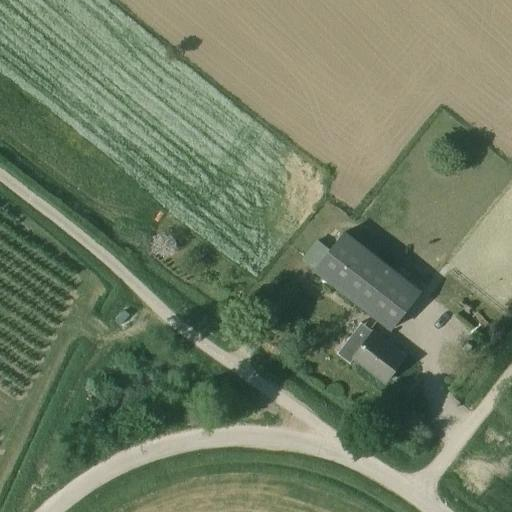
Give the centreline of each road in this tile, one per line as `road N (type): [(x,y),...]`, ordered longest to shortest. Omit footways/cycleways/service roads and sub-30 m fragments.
road 1 (unclassified): [(356,458),(0,181)]
road 2 (unclassified): [(356,458),(269,436),(152,448)]
road 3 (unclassified): [(415,495),(511,375)]
road 4 (unclassified): [(48,511),(152,448)]
